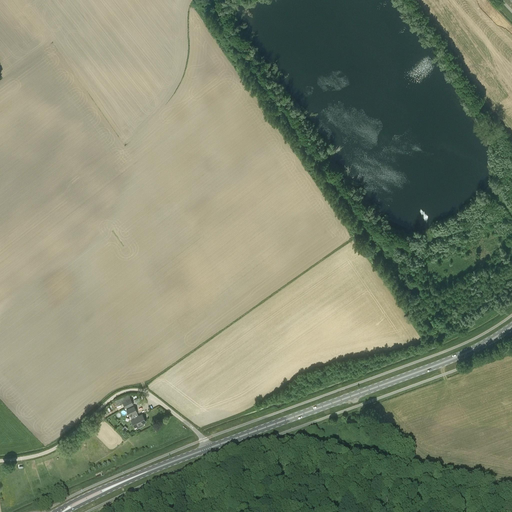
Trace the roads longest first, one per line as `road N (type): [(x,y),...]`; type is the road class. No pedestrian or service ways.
road 1 (primary): [(208,448),(440,363),(511,326)]
road 2 (unclassified): [(208,448),(152,396),(128,390),(55,448),(0,460)]
